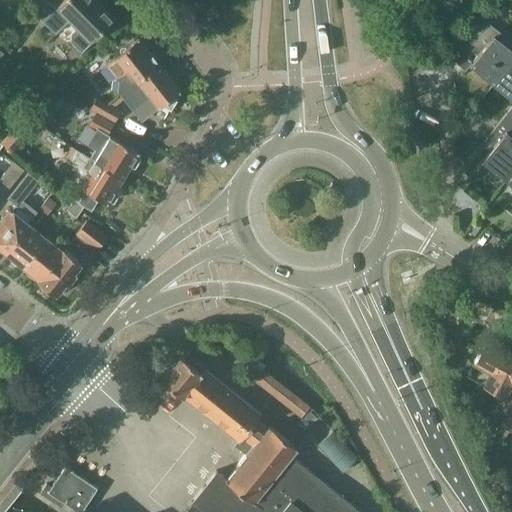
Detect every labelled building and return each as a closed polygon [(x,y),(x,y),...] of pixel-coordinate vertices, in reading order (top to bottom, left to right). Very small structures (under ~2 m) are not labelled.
[(78,26),(70,33),(70,41),(81,52),(93,41),(91,39),(113,18),(103,8),(107,5),(102,0),(63,0),(43,20),(55,33),(71,18),(78,26)] [(470,65),(493,83),(511,60),(511,50),(500,40),(504,35),(483,18),(466,39),(481,52),(470,65)] [(118,88),(122,93),(159,64),(138,37),(106,62),(117,77),(119,80),(118,88)] [(511,98),(511,106),(506,114),(511,118),(511,60),(493,83),(511,98)] [(159,64),(122,93),(143,121),(180,91),(159,64)] [(94,98),(90,107),(102,114),(107,105),(94,98)] [(107,105),(102,114),(114,121),(119,112),(107,105)] [(40,106),(32,114),(40,123),(49,114),(40,106)] [(138,152),(114,138),(107,134),(113,124),(95,113),(87,125),(95,130),(87,144),(95,148),(90,157),(89,158),(122,178),(130,164),(134,164),(138,158),(136,155),(138,152)] [(494,147),(483,161),(505,179),(511,170),(511,118),(506,114),(485,140),(494,147)] [(12,133),(4,141),(14,151),(22,142),(12,133)] [(79,180),(67,198),(72,202),(81,210),(84,206),(92,210),(99,198),(107,203),(109,200),(113,200),(117,194),(115,191),(122,178),(89,158),(90,157),(76,149),(70,159),(93,173),(87,184),(79,180)] [(0,177),(0,192),(4,195),(24,169),(13,161),(0,177)] [(0,246),(5,251),(27,222),(28,223),(37,211),(23,200),(38,181),(28,173),(7,198),(14,204),(0,221),(0,246)] [(47,214),(54,204),(46,198),(39,208),(47,214)] [(81,210),(72,202),(68,209),(76,217),(81,210)] [(76,233),(96,249),(107,236),(87,220),(76,233)] [(5,251),(22,264),(44,236),(28,223),(27,222),(5,251)] [(37,280),(37,281),(63,247),(62,247),(61,249),(44,236),(22,264),(39,278),(37,280)] [(63,247),(37,281),(55,295),(64,283),(67,285),(76,274),(74,272),(81,263),(63,247)] [(511,416),(511,414),(511,354),(485,339),(472,361),(489,371),(482,385),(507,399),(500,410),(511,416)] [(161,379),(239,441),(236,444),(247,452),(226,478),(216,470),(190,503),(201,511),(362,511),(291,455),(297,447),(269,425),(267,427),(257,419),(262,413),(192,357),(188,361),(181,355),(161,379)] [(254,379),(301,416),(310,406),(263,368),(254,379)] [(47,492),(76,511),(79,511),(96,489),(64,467),(47,492)]
